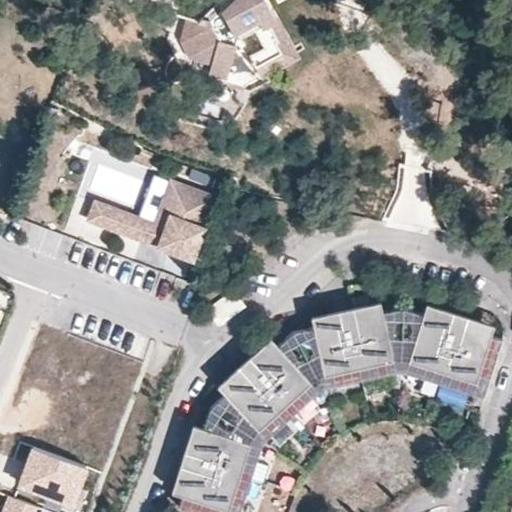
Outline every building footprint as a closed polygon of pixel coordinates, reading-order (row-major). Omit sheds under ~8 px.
[(264,0),(217,0),(216,1),(220,8),(210,19),(201,17),(198,19),(185,16),(179,40),(188,57),(210,63),(208,71),(210,71),(226,76),(229,67),(237,36),(254,28),(263,46),(248,53),(260,75),(261,74),(295,55),(284,35),(280,37),(270,19),(274,16),(264,0)] [(158,242),(191,254),(213,195),(170,179),(154,222),(94,200),(88,216),(151,239),(153,234),(160,236),(158,242)] [(151,239),(158,242),(160,236),(153,234),(151,239)] [(234,291),(209,310),(217,320),(223,319),(231,315),(238,312),(243,308),(245,306),(234,291)] [(485,396),(503,339),(404,308),(294,332),(211,407),(180,507),(196,511),(240,511),(264,441),(323,387),(401,370),(485,396)] [(86,468),(33,448),(27,465),(33,467),(30,474),(24,472),(18,486),(71,506),(86,468)] [(27,465),(24,472),(30,474),(33,467),(27,465)] [(33,511),(36,505),(8,495),(1,511),(33,511)]
